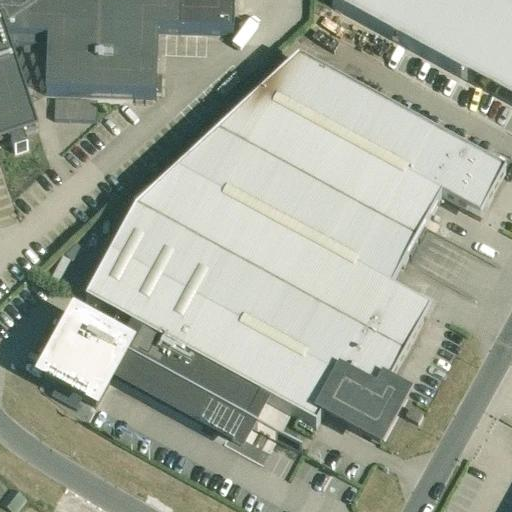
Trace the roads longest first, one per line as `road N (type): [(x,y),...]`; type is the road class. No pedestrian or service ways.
road 1 (unclassified): [(418,511),(511,339)]
road 2 (unclassified): [(136,511),(0,427)]
